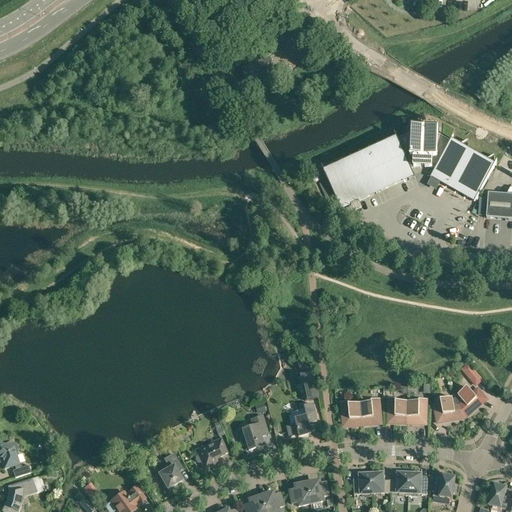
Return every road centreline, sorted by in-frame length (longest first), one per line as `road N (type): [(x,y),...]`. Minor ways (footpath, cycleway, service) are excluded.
road 1 (residential): [(177,511),(276,468),(336,456),(408,452),(480,461)]
road 2 (tertiary): [(511,133),(371,59),(325,12)]
